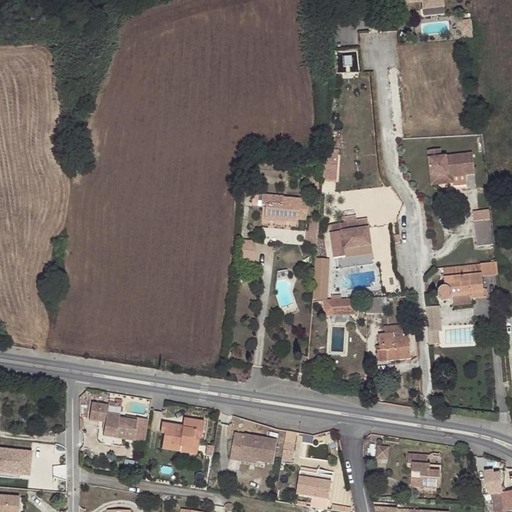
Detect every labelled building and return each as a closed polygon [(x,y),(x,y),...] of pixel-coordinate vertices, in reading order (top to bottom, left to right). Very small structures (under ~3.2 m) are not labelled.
[(323,148),(323,180),(337,180),(338,148),(323,148)] [(470,152),(442,154),(442,148),(423,150),(426,177),(428,176),(429,186),(467,183),(466,175),(472,174),(470,152)] [(266,205),(264,217),(285,219),(285,221),(297,223),(298,219),(306,220),(308,200),(282,198),(282,196),(262,195),(261,205),(266,205)] [(370,253),(366,218),(357,219),(356,214),(343,216),(343,222),(325,224),(329,258),(370,253)] [(490,219),(474,221),(477,246),(493,244),(490,219)] [(254,260),(254,240),(240,240),(240,259),(254,260)] [(481,274),(444,277),(445,287),(444,287),(442,287),(440,288),(439,290),(439,292),(439,293),(439,295),(440,296),(441,298),(442,299),(443,300),(445,300),(447,300),(448,298),(450,296),(471,295),(471,299),(484,297),(481,274)] [(387,297),(365,298),(366,314),(387,313),(387,297)] [(357,299),(323,300),(324,315),(357,314),(357,299)] [(439,305),(426,306),(428,344),(441,344),(439,305)] [(407,324),(384,326),(385,334),(378,335),(380,350),(377,351),(378,361),(387,360),(387,361),(411,358),(407,324)] [(106,420),(105,429),(116,431),(115,435),(135,439),(138,419),(119,416),(120,412),(107,410),(109,402),(93,400),(90,417),(106,420)] [(164,433),(162,440),(191,445),(193,437),(198,438),(200,438),(203,422),(183,419),(182,427),(181,434),(174,433),(175,426),(161,424),(160,432),(164,433)] [(296,432),(286,431),(285,442),(295,443),(296,432)] [(234,435),(232,451),(233,451),(267,456),(275,457),(277,442),(234,435)] [(191,445),(162,440),(161,448),(179,452),(180,446),(191,448),(191,445)] [(0,472),(35,476),(37,449),(0,445),(0,472)] [(196,454),(197,445),(191,445),(191,448),(180,446),(179,452),(196,454)] [(388,448),(378,446),(376,458),(387,460),(388,448)] [(233,451),(232,451),(230,461),(241,463),(242,453),(257,456),(256,462),(274,465),(275,457),(267,456),(233,451)] [(423,454),(403,451),(402,461),(407,462),(404,483),(432,487),(435,471),(423,469),(424,463),(422,463),(423,454)] [(242,453),(241,463),(256,465),(256,462),(257,456),(242,453)] [(332,477),(300,471),(296,495),(328,500),(332,477)] [(479,486),(481,496),(492,495),(493,511),(506,511),(511,511),(511,491),(505,492),(505,490),(503,487),(501,487),(500,474),(493,475),(492,471),(483,472),(484,473),(486,486),(479,486)] [(484,473),(476,474),(479,486),(486,486),(484,473)] [(0,511),(17,511),(19,497),(0,495),(0,511)]
